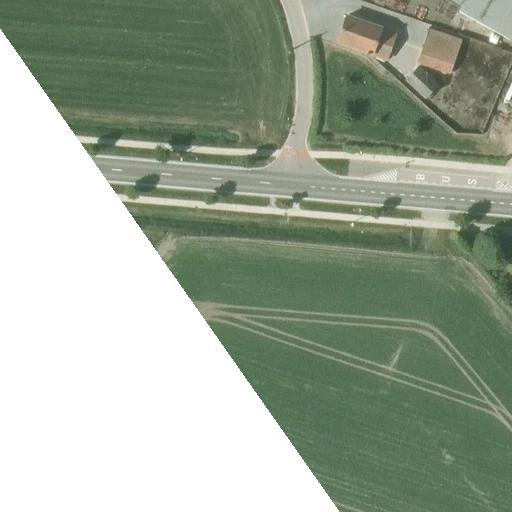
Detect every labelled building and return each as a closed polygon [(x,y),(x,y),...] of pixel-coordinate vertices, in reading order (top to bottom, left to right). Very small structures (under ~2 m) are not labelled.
[(446,0),(462,9),(466,0),(446,0)] [(511,0),(466,0),(462,9),(459,14),(507,42),(511,33),(511,0)] [(394,36),(344,18),(335,43),(385,61),(394,36)] [(460,41),(428,30),(415,65),(448,76),(460,41)] [(435,87),(416,68),(404,83),(423,101),(435,87)]
